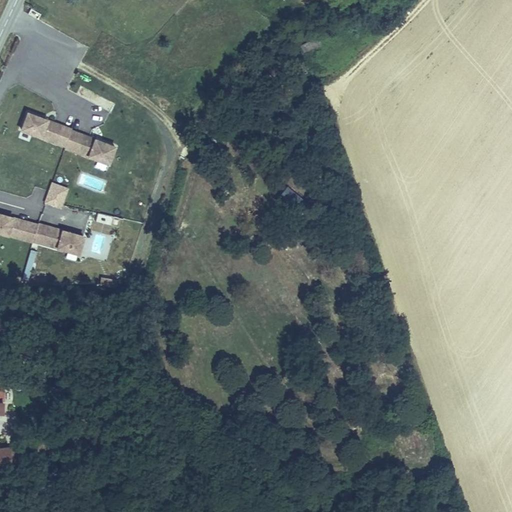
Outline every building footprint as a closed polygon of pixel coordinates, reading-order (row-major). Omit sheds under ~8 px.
[(18,136),(111,163),(117,143),(24,115),(18,136)] [(51,182),(44,204),(61,210),(68,188),(51,182)] [(0,238),(81,255),(86,234),(0,215),(0,238)] [(29,280),(35,251),(28,250),(22,279),(29,280)] [(100,278),(99,286),(116,289),(117,281),(100,278)] [(15,368),(23,368),(22,342),(13,342),(15,368)] [(9,402),(17,410),(46,380),(38,371),(25,386),(9,402)]
